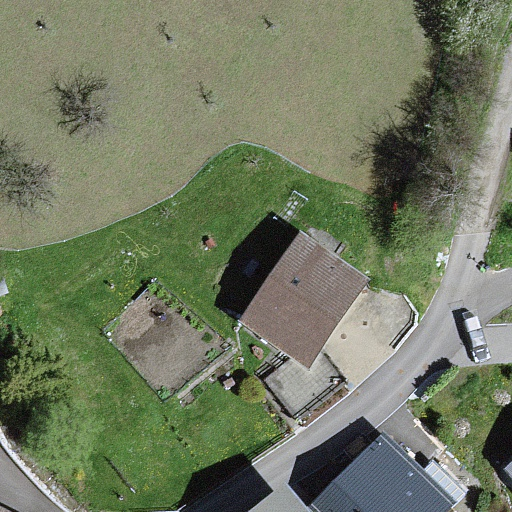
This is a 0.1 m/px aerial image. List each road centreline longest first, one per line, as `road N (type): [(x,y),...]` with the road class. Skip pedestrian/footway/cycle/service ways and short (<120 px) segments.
road 1 (residential): [(195,511),(386,391),(452,327)]
road 2 (track): [(452,327),(511,98)]
